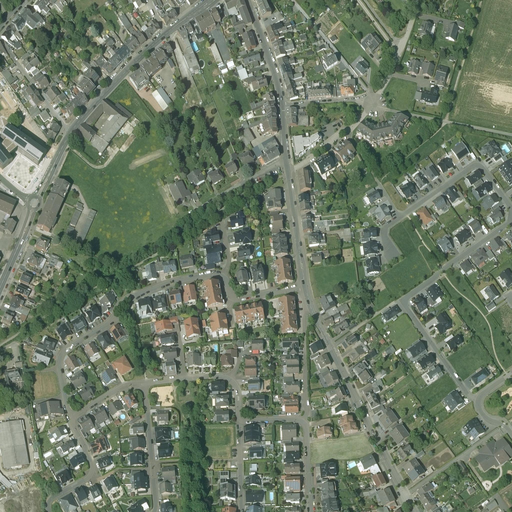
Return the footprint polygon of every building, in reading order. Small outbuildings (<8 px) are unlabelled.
[(55,0),(57,1),(63,8),(67,5),(63,1),(62,1),(62,0),(55,0)] [(142,0),(138,0),(135,2),(139,8),(145,5),(142,0)] [(165,0),(171,8),(174,7),(170,0),(165,0)] [(231,0),(225,3),(233,26),(236,25),(232,17),(234,16),(234,14),(235,14),(234,13),(237,12),(237,11),(238,10),(240,14),(247,12),(245,8),(242,0),(231,0)] [(271,15),(265,0),(256,0),(255,1),(263,19),(271,15)] [(63,8),(57,1),(54,4),(60,11),(62,12),(64,10),(62,9),(63,8)] [(39,2),(33,8),(40,13),(42,11),(46,14),(49,11),(46,8),(39,2)] [(25,9),(17,18),(25,25),(32,32),(36,27),(39,24),(41,26),(44,23),(43,22),(36,17),(35,15),(33,16),(30,13),(29,12),(28,12),(25,9)] [(173,10),(168,14),(173,19),(177,16),(173,10)] [(220,21),(214,10),(208,14),(212,22),(214,25),(218,23),(220,21)] [(247,12),(240,14),(243,23),(245,27),(251,25),(252,24),(247,12)] [(45,20),(38,14),(36,17),(43,22),(45,20)] [(173,19),(168,14),(165,16),(170,22),(173,19)] [(208,14),(195,22),(200,33),(206,29),(206,31),(215,26),(212,22),(208,14)] [(131,28),(123,15),(118,18),(127,31),(131,36),(135,33),(131,28)] [(170,22),(165,16),(161,19),(166,25),(170,22)] [(25,25),(17,18),(11,25),(16,32),(17,34),(25,25)] [(236,25),(233,26),(235,32),(234,33),(236,37),(239,36),(239,35),(247,33),(246,30),(245,27),(243,23),(236,25)] [(155,24),(152,27),(156,33),(160,30),(155,24)] [(432,26),(423,24),(422,28),(421,28),(420,29),(420,31),(420,32),(421,32),(420,34),(429,37),(429,35),(432,26)] [(11,25),(7,30),(13,36),(14,34),(16,32),(11,25)] [(193,33),(189,25),(183,29),(187,36),(188,36),(193,33)] [(458,28),(449,26),(445,39),(454,42),(458,28)] [(156,33),(152,27),(151,27),(148,30),(153,36),(156,33)] [(274,27),(266,31),(268,36),(283,30),(282,28),(280,28),(280,29),(276,31),(274,27)] [(183,29),(177,33),(179,36),(183,42),(187,40),(188,36),(187,36),(183,29)] [(13,36),(7,30),(1,38),(7,43),(9,41),(13,36)] [(119,40),(112,30),(110,31),(114,36),(113,37),(116,41),(119,40)] [(153,36),(148,30),(144,33),(148,39),(153,36)] [(283,30),(268,36),(271,42),(284,37),(283,34),(284,33),(283,30)] [(140,34),(138,36),(135,33),(131,36),(133,39),(140,47),(146,41),(140,34)] [(228,44),(236,42),(233,34),(225,36),(228,44)] [(251,35),(243,37),(244,43),(241,44),(242,45),(245,44),(253,42),(251,35)] [(373,35),(363,44),(364,44),(368,49),(371,53),(377,48),(378,48),(382,45),(373,35)] [(114,45),(109,39),(104,43),(107,46),(109,48),(113,53),(116,51),(112,46),(114,45)] [(133,39),(124,46),(125,47),(131,54),(140,47),(133,39)] [(253,42),(245,44),(246,48),(244,49),(245,51),(251,50),(251,49),(255,48),(253,42)] [(281,43),(272,46),(274,52),(283,49),(281,43)] [(212,45),(222,74),(227,72),(217,44),(212,45)] [(173,52),(167,45),(160,51),(165,58),(173,52)] [(109,48),(107,46),(104,48),(107,51),(107,50),(111,55),(113,53),(109,48)] [(118,54),(116,51),(113,53),(116,56),(122,63),(131,54),(125,47),(118,54)] [(283,49),(274,52),(277,61),(285,58),(285,56),(283,49)] [(160,51),(152,57),(153,59),(141,69),(142,71),(148,79),(161,68),(159,67),(167,60),(160,51)] [(116,56),(113,53),(111,55),(112,57),(114,58),(108,64),(114,71),(122,63),(116,56)] [(198,65),(193,53),(189,55),(184,57),(189,69),(198,65)] [(258,54),(253,56),(253,54),(250,55),(251,57),(244,59),(244,60),(244,63),(245,63),(246,66),(253,63),(255,67),(259,66),(257,62),(260,61),(258,54)] [(108,64),(102,56),(95,62),(102,70),(104,72),(103,74),(105,76),(106,74),(109,76),(114,71),(108,64)] [(338,64),(333,57),(328,60),(333,67),(338,64)] [(28,60),(22,65),(24,69),(31,64),(29,62),(28,60)] [(287,60),(278,63),(280,70),(293,66),(296,65),(295,62),(295,60),(289,62),(288,63),(287,60)] [(333,67),(328,60),(323,63),(328,70),(333,67)] [(90,67),(85,61),(82,64),(88,69),(90,67)] [(364,61),(355,69),(360,74),(362,76),(362,75),(363,76),(365,73),(368,70),(365,68),(368,65),(364,61)] [(412,62),(410,68),(409,68),(408,73),(411,74),(416,75),(419,68),(420,64),(419,64),(412,62)] [(31,64),(24,69),(27,73),(34,68),(31,64)] [(323,65),(315,68),(318,74),(325,71),(323,65)] [(427,66),(426,65),(424,71),(423,75),(430,77),(433,67),(427,66)] [(293,66),(280,70),(283,78),(291,75),(290,71),(294,69),(293,66)] [(447,70),(439,68),(437,76),(436,77),(436,78),(436,79),(436,81),(438,82),(439,82),(440,81),(445,82),(443,82),(447,70)] [(7,70),(5,71),(1,74),(5,80),(10,77),(11,76),(7,70)] [(90,70),(86,74),(85,73),(82,77),(84,78),(92,86),(99,79),(90,70)] [(148,79),(142,71),(130,79),(137,89),(149,81),(148,79)] [(245,71),(238,74),(241,81),(246,79),(248,79),(247,76),(245,71)] [(291,75),(283,78),(285,84),(293,82),(297,80),(298,80),(297,77),(294,78),(292,77),(291,75)] [(12,80),(10,77),(5,80),(10,87),(17,81),(15,78),(12,80)] [(48,85),(42,77),(35,82),(41,89),(44,87),(45,88),(48,85)] [(248,79),(246,79),(248,87),(252,85),(252,83),(255,82),(253,77),(248,79)] [(84,78),(81,81),(82,83),(77,89),(85,100),(95,89),(92,86),(84,78)] [(255,82),(252,83),(252,85),(254,91),(268,87),(266,83),(265,80),(265,79),(255,82)] [(350,79),(346,79),(346,80),(347,83),(347,88),(348,97),(355,96),(354,87),(355,87),(355,83),(354,83),(354,82),(351,83),(350,79)] [(31,87),(21,94),(24,98),(34,91),(31,87)] [(52,90),(46,94),(52,102),(58,97),(59,96),(55,91),(54,91),(53,89),(52,90)] [(77,89),(76,89),(73,91),(76,94),(74,96),(82,107),(88,102),(85,100),(77,89)] [(430,95),(423,93),(423,94),(421,101),(426,102),(425,103),(431,104),(432,100),(435,101),(436,96),(437,91),(431,90),(430,95)] [(34,91),(24,98),(27,102),(30,100),(37,95),(34,91)] [(167,105),(156,91),(152,94),(163,110),(167,105)] [(296,92),(288,95),(290,101),(298,98),(296,94),(296,92)] [(423,94),(418,93),(416,93),(414,100),(421,102),(421,101),(423,94)] [(37,95),(30,100),(31,101),(32,102),(33,103),(40,99),(37,95)] [(272,95),(263,98),(265,103),(266,103),(267,105),(274,103),(275,103),(273,99),(272,95)] [(82,107),(74,96),(72,97),(74,100),(74,99),(75,100),(71,104),(77,112),(82,107)] [(40,99),(33,103),(36,107),(43,103),(40,99)] [(118,112),(105,101),(100,106),(103,109),(114,118),(118,112)] [(274,103),(267,105),(264,107),(267,115),(268,115),(275,112),(273,106),(275,105),(274,103)] [(71,104),(63,110),(61,111),(64,116),(66,115),(69,118),(74,114),(73,114),(77,112),(71,104)] [(100,106),(86,123),(92,127),(96,122),(94,120),(100,114),(103,109),(100,106)] [(37,108),(29,114),(31,116),(39,111),(37,108)] [(114,118),(97,138),(107,145),(128,120),(118,112),(114,118)] [(275,112),(268,115),(268,120),(267,120),(265,120),(264,120),(261,121),(263,124),(276,119),(275,112)] [(296,118),(296,126),(305,126),(304,117),(296,118)] [(384,127),(380,126),(377,128),(373,129),(373,127),(372,127),(371,127),(364,122),(356,134),(366,140),(371,144),(396,139),(399,134),(408,120),(394,117),(390,123),(388,123),(388,124),(388,126),(384,127)] [(296,118),(287,118),(288,127),(296,126),(296,118)] [(263,124),(258,126),(262,136),(271,132),(272,135),(277,133),(276,119),(263,124)] [(58,125),(52,122),(51,125),(52,126),(48,133),(55,137),(60,129),(56,127),(58,125)] [(86,123),(77,133),(89,144),(95,136),(88,131),(92,127),(86,123)] [(55,137),(48,133),(43,126),(40,129),(51,145),(55,137)] [(0,167),(2,170),(12,162),(8,158),(17,151),(38,166),(45,155),(7,128),(0,138),(4,142),(0,147),(0,167)] [(253,141),(247,131),(243,133),(246,138),(249,144),(253,141)] [(396,139),(371,144),(366,140),(363,145),(369,149),(399,143),(404,137),(399,134),(396,139)] [(303,138),(293,139),(295,160),(312,147),(313,148),(316,145),(315,145),(321,140),(318,135),(309,139),(304,140),(303,138)] [(107,145),(97,138),(95,136),(89,144),(99,153),(101,154),(108,146),(107,145)] [(273,138),(261,145),(264,150),(265,151),(267,150),(269,153),(265,155),(270,162),(279,157),(275,150),(278,148),(273,138)] [(346,142),(334,153),(337,156),(341,160),(344,163),(355,153),(351,149),(346,142)] [(461,144),(456,148),(457,150),(453,153),(451,151),(452,153),(459,162),(469,155),(470,155),(462,143),(461,143),(461,144)] [(489,145),(489,144),(486,146),(486,147),(483,149),(491,159),(492,158),(499,153),(500,153),(497,150),(498,150),(495,145),(494,146),(492,143),(489,145)] [(262,157),(260,153),(255,155),(262,166),(265,165),(261,158),(262,157)] [(459,162),(452,153),(450,155),(452,157),(449,159),(453,164),(454,166),(459,163),(459,162)] [(499,153),(492,158),(496,163),(503,158),(499,153)] [(249,154),(240,159),(246,169),(250,167),(248,164),(254,161),(249,154)] [(262,157),(261,158),(265,165),(270,162),(265,155),(262,157)] [(331,161),(328,156),(322,159),(320,161),(314,164),(315,166),(319,172),(321,175),(324,173),(325,174),(326,173),(331,170),(331,169),(334,167),(334,166),(331,161)] [(449,159),(448,156),(445,159),(446,160),(450,166),(453,164),(449,159)] [(446,160),(437,166),(443,174),(452,168),(450,166),(446,160)] [(511,163),(511,162),(498,170),(504,178),(511,172),(511,163)] [(339,163),(334,166),(334,167),(331,169),(331,170),(326,173),(329,178),(335,174),(337,179),(342,176),(340,171),(344,169),(344,168),(339,163)] [(233,164),(225,169),(230,177),(234,174),(234,173),(237,171),(233,164)] [(425,172),(429,177),(432,182),(439,178),(432,168),(425,172)] [(223,180),(218,172),(213,175),(214,176),(210,179),(214,185),(223,180)] [(478,175),(476,172),(466,179),(471,186),(473,185),(480,180),(482,179),(479,174),(478,175)] [(199,173),(191,178),(194,183),(196,187),(205,183),(199,173)] [(308,173),(298,174),(301,191),(310,190),(308,173)] [(422,179),(420,175),(413,179),(421,190),(427,185),(422,179)] [(480,180),(473,185),(475,188),(482,183),(480,180)] [(69,187),(56,181),(50,197),(62,202),(69,187)] [(181,183),(170,188),(177,204),(185,200),(184,198),(187,197),(187,196),(185,192),(181,183)] [(476,190),(475,191),(480,198),(490,192),(485,184),(484,185),(476,190)] [(415,193),(410,185),(400,192),(405,200),(415,193)] [(452,189),(445,194),(452,204),(458,200),(459,199),(456,194),(452,189)] [(279,191),(272,192),(272,193),(271,193),(268,194),(269,196),(265,196),(266,203),(268,203),(280,201),(281,201),(279,191)] [(464,199),(459,192),(456,194),(459,199),(458,200),(460,202),(464,199)] [(379,200),(375,193),(367,199),(370,205),(379,200)] [(16,203),(0,195),(0,212),(5,215),(10,217),(16,203)] [(494,196),(485,203),(489,209),(499,203),(494,196)] [(62,202),(50,197),(43,211),(56,216),(62,202)] [(307,197),(298,198),(299,205),(308,204),(307,201),(307,197)] [(440,198),(432,203),(435,207),(435,210),(442,211),(442,208),(446,206),(443,201),(440,198)] [(280,201),(268,203),(268,205),(267,208),(268,209),(268,211),(281,210),(280,207),(281,207),(280,203),(280,201)] [(308,204),(299,205),(300,213),(309,212),(309,207),(308,204)] [(376,207),(368,212),(371,216),(377,212),(378,211),(376,207)] [(386,210),(384,207),(378,211),(377,212),(379,215),(376,216),(378,219),(379,219),(380,222),(385,219),(390,216),(388,213),(389,213),(387,210),(386,210)] [(430,217),(424,209),(417,214),(423,223),(425,226),(432,221),(430,217)] [(76,210),(69,224),(75,226),(81,212),(76,210)] [(91,210),(74,248),(79,250),(92,220),(96,212),(91,210)] [(500,210),(493,215),(489,218),(493,225),(496,223),(497,223),(500,221),(499,221),(503,218),(500,214),(501,213),(500,210)] [(56,216),(43,211),(36,227),(49,232),(51,228),(52,229),(56,221),(54,220),(56,216)] [(236,218),(230,219),(232,228),(235,228),(239,228),(238,227),(243,226),(241,218),(241,217),(236,218)] [(7,221),(4,227),(0,225),(0,229),(3,231),(11,235),(15,224),(7,221)] [(481,230),(475,222),(468,226),(474,235),(481,230)] [(283,223),(274,224),(273,224),(274,231),(279,231),(283,230),(282,226),(283,226),(283,223)] [(311,224),(302,225),(303,233),(311,232),(311,224)] [(74,228),(69,226),(64,237),(69,239),(74,228)] [(469,233),(464,226),(461,228),(464,231),(467,235),(469,233)] [(375,230),(363,232),(364,239),(365,240),(369,239),(376,238),(375,230)] [(243,233),(234,234),(234,235),(233,236),(234,238),(234,239),(235,244),(243,243),(249,241),(249,238),(250,237),(251,237),(251,236),(251,233),(250,232),(249,232),(249,231),(243,233)] [(464,231),(460,234),(457,234),(457,236),(455,238),(456,240),(456,243),(458,243),(460,246),(464,243),(463,243),(469,239),(467,235),(464,231)] [(207,236),(205,236),(206,243),(211,242),(219,241),(218,234),(215,234),(207,236)] [(323,236),(307,238),(309,247),(318,246),(324,245),(323,236)] [(285,237),(273,238),(273,244),(273,245),(273,251),(274,251),(275,257),(276,257),(287,255),(287,252),(287,251),(288,251),(287,249),(287,248),(286,249),(286,243),(286,240),(285,240),(285,237)] [(49,243),(40,239),(38,240),(37,242),(38,243),(36,248),(47,252),(48,249),(46,248),(49,243)] [(444,239),(440,242),(441,243),(438,245),(445,255),(447,253),(448,253),(450,252),(449,251),(452,250),(449,246),(448,245),(448,244),(445,239),(444,239)] [(498,240),(489,245),(495,253),(503,247),(499,242),(498,240)] [(367,246),(364,246),(365,256),(368,256),(374,255),(376,255),(376,252),(378,252),(378,248),(375,248),(375,245),(373,245),(367,246)] [(0,246),(0,253),(6,257),(9,251),(0,246)] [(212,248),(206,249),(206,250),(207,253),(208,254),(209,257),(219,255),(222,254),(220,247),(212,248)] [(249,248),(238,250),(239,258),(244,257),(245,257),(246,258),(249,257),(249,256),(251,256),(252,254),(251,250),(249,248)] [(273,251),(263,252),(265,261),(276,260),(276,257),(275,257),(274,251),(273,251)] [(482,251),(471,258),(475,263),(477,266),(488,259),(485,255),(482,251)] [(490,251),(485,255),(488,259),(489,261),(494,258),(490,251)] [(209,257),(208,257),(208,260),(207,261),(208,265),(214,264),(220,263),(219,255),(209,257)] [(42,259),(37,256),(36,258),(32,256),(30,260),(29,260),(27,260),(27,262),(27,263),(28,264),(35,267),(32,272),(38,275),(41,270),(37,269),(42,259)] [(320,256),(312,257),(312,260),(311,260),(312,265),(321,264),(320,256)] [(191,257),(185,258),(180,259),(182,268),(193,266),(192,260),(191,257)] [(281,260),(272,261),(273,264),(270,264),(271,272),(276,272),(275,264),(282,263),(281,260)] [(370,262),(366,263),(367,270),(369,270),(370,274),(379,273),(377,265),(377,261),(370,262)] [(174,262),(170,263),(169,264),(163,265),(164,271),(164,274),(169,273),(170,273),(172,272),(172,273),(176,272),(175,268),(176,266),(176,264),(174,263),(174,262)] [(282,263),(275,264),(276,272),(278,284),(292,282),(289,262),(282,263)] [(470,267),(466,262),(460,266),(465,273),(465,274),(472,269),(470,267)] [(153,266),(146,268),(147,272),(146,273),(147,277),(148,277),(148,281),(156,279),(155,273),(154,266),(153,266)] [(261,267),(251,269),(254,284),(264,282),(262,274),(263,274),(261,267)] [(246,273),(243,271),(239,272),(237,275),(237,277),(236,278),(237,281),(238,281),(238,283),(242,285),(245,285),(248,282),(248,281),(246,274),(246,273)] [(511,277),(510,276),(508,271),(499,277),(507,289),(511,285),(511,277)] [(32,277),(27,275),(26,276),(23,275),(21,279),(20,281),(20,282),(28,286),(32,277)] [(218,282),(204,285),(205,295),(208,308),(215,307),(223,305),(218,282)] [(27,289),(22,287),(21,288),(18,287),(15,293),(23,297),(27,289)] [(191,287),(187,288),(187,291),(186,293),(185,293),(185,294),(187,302),(196,301),(194,289),(192,290),(191,287)] [(440,294),(435,287),(427,293),(430,298),(434,302),(435,301),(439,298),(440,299),(443,297),(441,294),(440,294)] [(491,287),(485,292),(491,302),(498,297),(491,287)] [(179,291),(169,293),(172,306),(181,304),(179,291)] [(105,299),(99,303),(100,305),(105,313),(108,311),(107,309),(111,307),(115,300),(114,298),(111,294),(105,298),(105,299)] [(205,295),(201,296),(204,312),(216,310),(215,307),(208,308),(205,295)] [(164,296),(155,298),(156,302),(157,309),(166,307),(164,296)] [(427,300),(425,297),(421,300),(426,308),(430,305),(427,300)] [(330,298),(326,300),(326,299),(320,302),(323,308),(322,309),(324,313),(326,312),(331,309),(333,308),(330,303),(332,302),(330,298)] [(434,302),(430,298),(427,300),(430,305),(432,307),(437,304),(435,301),(434,302)] [(17,301),(12,299),(9,306),(17,310),(21,301),(18,300),(17,301)] [(420,299),(413,304),(420,313),(427,309),(426,308),(421,300),(420,299)] [(151,312),(149,303),(149,300),(138,302),(139,307),(138,307),(139,311),(140,311),(140,312),(140,311),(141,316),(151,314),(151,312)] [(294,300),(279,301),(280,316),(282,333),(297,331),(294,300)] [(280,316),(279,301),(271,302),(273,316),(280,316)] [(495,307),(492,303),(485,307),(489,312),(495,307)] [(261,304),(250,307),(250,308),(246,309),(246,307),(234,310),(237,324),(242,323),(242,322),(246,322),(246,323),(255,321),(255,320),(259,319),(259,320),(264,319),(261,304)] [(98,312),(94,307),(91,308),(90,307),(85,309),(87,311),(85,312),(88,318),(91,323),(92,323),(94,321),(95,321),(98,319),(101,317),(98,312)] [(341,308),(333,313),(334,316),(337,314),(339,318),(340,317),(340,316),(344,314),(341,308)] [(399,314),(395,308),(390,311),(383,316),(387,322),(392,319),(395,317),(399,314)] [(333,313),(331,309),(326,312),(329,319),(334,316),(333,313)] [(349,313),(342,317),(343,318),(340,320),(341,322),(343,321),(348,318),(351,316),(349,313)] [(10,316),(6,314),(5,314),(4,317),(3,321),(10,324),(14,316),(11,315),(10,316)] [(329,319),(324,321),(326,326),(335,322),(334,320),(339,318),(337,314),(334,316),(329,319)] [(86,319),(83,315),(79,317),(80,319),(81,318),(84,324),(87,322),(86,319)] [(450,329),(446,323),(448,322),(444,315),(437,320),(440,325),(435,328),(437,331),(437,330),(441,335),(447,331),(450,329)] [(225,316),(210,319),(213,333),(217,332),(217,333),(218,333),(218,332),(222,332),(223,332),(223,331),(227,330),(225,316)] [(177,317),(169,319),(170,322),(171,326),(178,324),(177,317)] [(80,319),(72,324),(77,332),(86,326),(84,324),(81,318),(80,319)] [(246,322),(242,322),(242,323),(237,324),(238,330),(265,325),(264,319),(259,320),(259,319),(255,320),(255,321),(246,323),(246,322)] [(197,321),(186,323),(185,325),(187,337),(189,338),(200,336),(197,321)] [(164,323),(159,323),(160,324),(156,325),(157,333),(162,332),(163,333),(166,332),(166,331),(172,330),(171,326),(170,322),(164,323)] [(344,322),(333,329),(336,334),(338,333),(339,334),(342,332),(341,331),(347,327),(344,322)] [(63,328),(62,327),(61,327),(59,328),(59,329),(59,330),(57,332),(63,341),(71,336),(69,332),(65,326),(65,327),(63,328)] [(121,331),(118,326),(111,331),(117,341),(124,336),(121,331)] [(105,334),(102,337),(100,336),(98,337),(98,339),(97,339),(104,350),(110,346),(112,345),(109,340),(105,334)] [(166,338),(160,339),(162,345),(165,345),(170,344),(170,345),(175,344),(173,336),(166,338)] [(452,336),(448,338),(444,341),(447,344),(448,343),(454,339),(452,336)] [(454,339),(448,343),(447,344),(446,344),(451,351),(460,345),(458,342),(459,342),(458,341),(459,341),(457,337),(454,339)] [(352,338),(341,346),(345,351),(351,347),(356,343),(352,338)] [(55,343),(46,339),(44,346),(43,348),(46,349),(52,351),(55,343)] [(294,340),(294,339),(289,339),(290,340),(283,340),(283,349),(290,348),(290,349),(296,349),(296,348),(298,348),(297,340),(294,340)] [(356,343),(351,347),(353,350),(355,348),(361,344),(359,341),(356,343)] [(262,343),(252,343),(252,351),(259,351),(259,352),(261,352),(262,351),(262,343)] [(320,343),(310,348),(314,355),(318,353),(323,351),(320,343)] [(93,344),(85,349),(90,358),(98,353),(93,344)] [(420,345),(419,344),(414,348),(408,351),(413,359),(420,354),(425,351),(425,350),(421,345),(420,345)] [(385,350),(390,356),(397,350),(392,345),(385,350)] [(357,351),(349,356),(353,362),(364,354),(361,350),(362,350),(362,349),(361,350),(360,348),(357,351)] [(170,351),(164,352),(164,355),(163,358),(165,360),(166,360),(173,359),(175,359),(176,356),(176,350),(170,351)] [(373,351),(366,356),(369,360),(376,356),(373,351)] [(42,354),(36,352),(34,357),(32,358),(32,360),(32,362),(34,363),(36,362),(47,366),(50,357),(42,354)] [(212,355),(211,354),(208,354),(208,355),(204,355),(205,361),(205,367),(215,366),(215,361),(215,360),(215,359),(215,358),(214,355),(212,355)] [(198,355),(188,356),(188,367),(199,367),(198,358),(198,355)] [(428,366),(433,363),(434,363),(429,355),(425,358),(418,363),(423,370),(428,366)] [(326,356),(315,361),(317,365),(319,365),(321,370),(326,367),(330,365),(326,356)] [(76,362),(73,357),(65,362),(71,372),(79,368),(75,362),(76,362)] [(230,357),(222,358),(221,359),(221,361),(222,362),(222,367),(232,366),(231,359),(231,357),(230,357)] [(251,358),(246,358),(246,367),(256,367),(256,363),(255,362),(255,358),(251,358)] [(290,358),(286,358),(286,360),(286,366),(287,366),(298,366),(298,358),(290,358)] [(115,364),(117,369),(122,375),(131,370),(124,359),(115,364)] [(364,361),(352,370),(358,378),(367,372),(369,371),(367,368),(368,367),(364,361)] [(165,366),(164,366),(165,373),(166,373),(176,372),(175,365),(174,365),(165,366)] [(298,366),(287,366),(287,374),(292,374),(298,374),(298,366)] [(256,367),(246,367),(245,367),(245,376),(249,376),(256,376),(256,367)] [(10,371),(9,370),(7,371),(7,372),(4,372),(7,390),(11,389),(10,381),(17,380),(18,383),(22,382),(19,369),(15,370),(10,371)] [(429,373),(426,375),(430,381),(438,376),(442,373),(438,369),(437,370),(436,370),(435,369),(429,373)] [(484,374),(480,369),(476,372),(477,374),(471,379),(476,386),(484,380),(489,377),(489,376),(486,372),(484,374)] [(109,370),(103,374),(102,377),(101,379),(102,381),(104,381),(107,384),(115,379),(113,375),(110,370),(109,370)] [(367,372),(358,378),(363,385),(368,382),(369,383),(373,380),(367,372)] [(330,375),(323,379),(327,386),(338,380),(334,373),(330,375)] [(75,378),(71,381),(76,388),(85,383),(80,375),(75,378)] [(252,382),(248,382),(249,391),(259,391),(259,387),(260,386),(259,386),(259,382),(252,382)] [(375,382),(363,391),(364,395),(378,388),(375,382)] [(224,383),(219,383),(218,383),(216,383),(215,383),(212,384),(212,392),(218,392),(224,392),(224,383)] [(293,383),(286,383),(286,384),(287,393),(299,392),(299,383),(293,383)] [(85,390),(79,394),(84,402),(93,396),(94,394),(93,393),(92,393),(89,388),(85,390)] [(342,388),(338,391),(337,389),(335,390),(336,392),(334,393),(333,391),(325,395),(327,399),(335,395),(336,397),(344,393),(342,388)] [(378,388),(364,395),(368,402),(376,399),(374,396),(377,394),(376,393),(379,391),(378,388)] [(344,393),(336,397),(337,398),(331,401),(333,404),(334,403),(335,403),(339,401),(338,400),(340,400),(341,401),(342,400),(342,399),(346,397),(344,393)] [(449,398),(444,401),(448,407),(459,399),(456,393),(449,398)] [(131,395),(124,399),(126,404),(130,409),(130,408),(132,407),(133,405),(136,403),(131,395)] [(253,398),(249,398),(249,408),(256,408),(256,410),(262,409),(262,408),(264,408),(264,397),(253,398)] [(226,398),(216,398),(216,407),(220,407),(228,407),(228,398),(226,398)] [(376,399),(368,402),(372,410),(379,406),(378,403),(376,399)] [(459,399),(448,407),(452,412),(457,408),(463,404),(459,399)] [(117,403),(112,406),(111,406),(108,408),(113,415),(121,410),(117,403)] [(338,416),(348,413),(345,403),(334,406),(338,416)] [(53,404),(47,405),(49,415),(54,414),(55,415),(60,414),(59,410),(58,404),(53,405),(53,404)] [(130,409),(126,404),(122,406),(124,409),(126,412),(130,409),(130,408),(130,409)] [(47,405),(41,406),(42,407),(37,408),(38,414),(38,418),(39,418),(44,417),(44,416),(49,415),(47,405)] [(101,408),(92,414),(96,421),(99,425),(108,420),(105,415),(101,408)] [(168,412),(157,412),(157,421),(164,421),(165,422),(167,422),(168,421),(168,412)] [(396,423),(392,418),(394,416),(391,412),(385,416),(379,420),(385,428),(385,427),(386,429),(386,430),(390,427),(396,423)] [(223,413),(217,413),(217,415),(217,418),(218,419),(218,422),(228,422),(228,413),(223,413)] [(87,417),(78,423),(82,429),(85,434),(85,433),(94,428),(91,424),(87,417)] [(352,418),(339,420),(339,421),(338,422),(341,424),(341,427),(342,427),(354,425),(353,420),(352,420),(352,418)] [(468,436),(480,427),(475,421),(463,429),(468,436)] [(20,422),(0,425),(0,450),(0,451),(25,446),(20,422)] [(354,425),(342,427),(342,428),(341,429),(344,431),(345,434),(358,431),(357,427),(356,427),(355,424),(354,425)] [(143,425),(133,426),(134,434),(143,433),(143,425)] [(295,426),(282,427),(282,431),(284,431),(284,438),(283,438),(291,438),(295,438),(295,426)] [(256,427),(244,428),(244,435),(259,435),(259,428),(259,427),(256,427)] [(394,432),(390,435),(393,439),(397,444),(403,439),(404,441),(409,437),(405,431),(403,432),(400,428),(402,427),(401,427),(400,428),(394,432)] [(480,427),(468,436),(472,442),(484,433),(480,427)] [(69,435),(65,428),(51,435),(55,443),(69,435)] [(330,429),(317,431),(318,433),(317,434),(317,438),(332,436),(331,432),(332,431),(331,430),(330,429)] [(162,431),(156,432),(156,435),(157,435),(157,438),(157,441),(165,440),(170,440),(169,431),(168,431),(167,430),(166,430),(165,431),(162,431)] [(244,435),(245,443),(256,443),(260,443),(260,442),(259,435),(244,435)] [(494,444),(491,445),(482,451),(482,452),(480,454),(481,455),(475,459),(481,469),(485,467),(487,469),(493,465),(496,468),(502,464),(501,463),(505,460),(505,461),(511,457),(509,453),(511,452),(508,447),(507,448),(506,447),(508,446),(503,439),(495,445),(494,444)] [(105,440),(97,444),(91,446),(94,454),(98,453),(99,454),(104,452),(105,452),(106,451),(107,451),(106,448),(108,447),(105,440)] [(138,441),(132,441),(133,446),(134,447),(134,450),(144,449),(144,446),(144,443),(143,443),(143,440),(138,441)] [(63,445),(60,447),(60,448),(64,454),(75,448),(71,441),(63,445)] [(291,444),(286,444),(286,448),(288,448),(288,452),(299,452),(299,444),(291,444)] [(25,446),(0,451),(4,470),(28,465),(25,446)] [(407,446),(397,453),(403,461),(409,457),(410,456),(408,453),(411,451),(407,446)] [(161,448),(158,448),(159,458),(169,457),(169,448),(168,447),(161,448)] [(252,449),(250,449),(250,458),(261,458),(261,449),(252,449)] [(75,452),(68,456),(71,461),(78,457),(75,452)] [(299,452),(288,452),(288,455),(287,455),(287,460),(292,460),(299,460),(299,452)] [(71,461),(70,461),(74,469),(85,463),(81,456),(78,457),(71,461)] [(133,456),(132,456),(130,457),(131,461),(132,463),(132,466),(134,466),(135,466),(136,466),(137,466),(142,465),(142,456),(133,456)] [(364,471),(375,465),(371,457),(360,463),(364,471)] [(101,460),(98,462),(101,469),(110,466),(107,458),(101,460)] [(413,462),(403,469),(408,476),(418,469),(413,462)] [(467,471),(462,463),(458,466),(463,474),(467,471)] [(334,465),(320,466),(321,471),(321,473),(321,480),(327,479),(329,479),(329,478),(335,478),(334,470),(335,470),(334,465)] [(171,469),(162,470),(163,479),(164,479),(171,478),(174,478),(174,471),(174,470),(174,469),(173,468),(172,468),(171,469)] [(418,469),(408,476),(413,482),(424,474),(421,471),(420,472),(418,469)] [(0,471),(0,478),(10,489),(14,485),(0,471)] [(58,476),(57,476),(60,480),(62,484),(65,483),(65,484),(68,482),(68,481),(70,480),(68,476),(66,471),(65,472),(58,476)] [(140,476),(134,476),(134,477),(134,484),(147,483),(146,479),(143,479),(143,476),(140,476)] [(381,476),(377,478),(376,477),(372,479),(377,489),(385,485),(381,476)] [(112,478),(103,483),(109,493),(118,488),(112,478)] [(299,479),(287,479),(287,483),(285,485),(285,487),(287,488),(290,488),(290,490),(294,490),(300,489),(299,479)] [(334,484),(321,487),(322,493),(321,493),(322,496),(321,496),(322,503),(335,501),(335,499),(335,485),(335,484),(334,484)] [(164,485),(160,486),(161,495),(170,494),(170,485),(164,485)] [(226,485),(220,485),(220,499),(228,499),(228,501),(235,500),(235,486),(228,487),(228,485),(226,485)] [(95,486),(89,490),(91,494),(94,499),(101,496),(95,486)] [(424,489),(418,494),(421,499),(431,492),(433,490),(429,486),(424,489)] [(81,489),(75,493),(77,497),(80,502),(87,499),(84,493),(81,489)] [(388,490),(378,495),(384,507),(388,505),(394,502),(388,490)] [(252,492),(246,493),(246,503),(261,503),(261,492),(252,492)] [(421,499),(419,500),(423,506),(434,498),(435,498),(431,492),(421,499)] [(292,496),(291,496),(286,496),(286,503),(291,503),(291,504),(299,503),(299,501),(300,501),(300,495),(292,496)] [(70,496),(61,500),(65,507),(67,511),(68,511),(70,510),(71,511),(76,508),(70,496)] [(434,498),(423,506),(427,511),(429,510),(436,506),(435,506),(439,503),(438,502),(437,502),(434,498)] [(143,500),(137,504),(138,505),(142,511),(148,509),(143,500)] [(322,503),(322,506),(322,507),(322,509),(323,509),(323,511),(337,511),(337,508),(337,505),(336,505),(335,501),(322,503)] [(494,501),(485,507),(489,511),(497,506),(494,501)]
